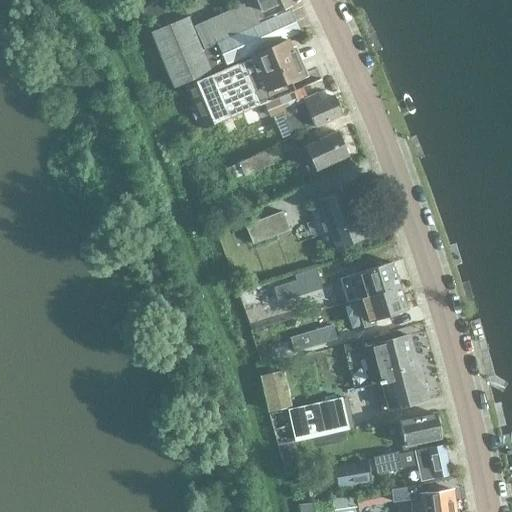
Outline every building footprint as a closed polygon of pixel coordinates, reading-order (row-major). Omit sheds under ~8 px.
[(146,20),(168,11),(163,0),(162,0),(141,9),(146,20)] [(287,0),(255,0),(263,17),(290,6),(287,0)] [(290,11),(259,23),(249,1),(194,25),(204,50),(217,44),(226,65),(300,33),(290,11)] [(173,87),(211,72),(189,16),(150,31),(173,87)] [(287,40),(250,56),(250,58),(184,85),(202,130),(221,122),(295,90),(291,81),(303,76),(287,40)] [(153,97),(173,89),(162,62),(142,71),(153,97)] [(300,88),(221,122),(226,135),(238,131),(276,115),(287,139),(306,131),(313,129),(343,116),(334,94),(321,100),(318,91),(304,97),(300,88)] [(316,171),(349,156),(338,130),(304,145),(316,171)] [(266,151),(238,163),(225,168),(230,180),(243,175),(244,176),(272,164),(266,151)] [(349,188),(317,199),(325,220),(320,222),(324,233),(329,231),(335,249),(367,237),(349,188)] [(285,209),(248,222),(255,241),(292,228),(285,209)] [(393,261),(358,271),(366,296),(401,285),(393,261)] [(320,288),(314,269),(295,275),(296,281),(275,288),(279,301),(320,288)] [(401,285),(366,296),(374,321),(408,310),(401,285)] [(267,334),(277,331),(275,321),(264,324),(267,334)] [(294,352),(337,339),(333,324),(289,337),(294,352)] [(407,334),(369,345),(381,385),(391,382),(397,405),(388,408),(389,410),(428,399),(418,364),(416,365),(407,334)] [(374,384),(364,347),(344,352),(354,389),(374,384)] [(288,395),(286,383),(285,384),(282,372),(261,377),(269,411),(290,406),(287,395),(288,395)] [(296,441),(349,430),(342,398),(289,410),(296,441)] [(435,413),(399,420),(404,445),(440,438),(435,413)] [(446,444),(413,450),(398,454),(401,468),(416,464),(420,482),(452,475),(446,444)] [(338,488),(372,482),(368,460),(334,466),(338,488)] [(391,501),(413,497),(411,486),(390,490),(391,501)] [(456,511),(453,489),(419,494),(421,511),(456,511)] [(300,511),(317,511),(316,499),(299,501),(300,511)]
